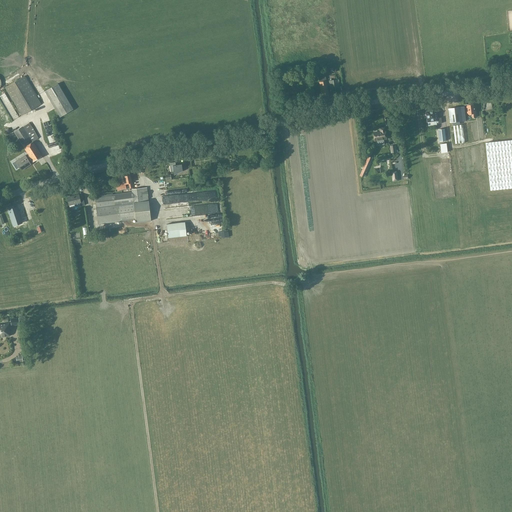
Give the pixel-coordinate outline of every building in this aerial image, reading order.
[(22,116),(41,104),(24,76),(5,87),(22,116)] [(329,94),(326,81),(328,81),(327,76),(320,77),(320,78),(319,78),(320,82),(319,82),(321,96),(329,94)] [(331,93),(339,91),(337,79),(329,81),(327,82),(328,84),(329,84),(331,93)] [(44,92),(47,97),(59,117),(72,110),(57,84),(44,92)] [(472,118),(475,118),(474,105),(467,106),(468,115),(472,114),(472,118)] [(450,123),(462,122),(460,108),(448,109),(450,123)] [(437,110),(426,112),(427,122),(428,123),(436,122),(436,124),(442,124),(441,118),(437,118),(437,110)] [(14,132),(28,155),(30,158),(33,162),(41,157),(32,142),(38,138),(29,123),(14,132)] [(455,144),(465,143),(463,125),(453,126),(455,144)] [(379,130),(380,133),(378,134),(378,133),(373,134),(375,141),(377,141),(377,146),(384,145),(383,140),(386,140),(385,129),(379,130)] [(490,190),(511,188),(511,140),(486,143),(490,190)] [(33,162),(30,158),(28,155),(26,156),(26,157),(25,156),(15,161),(21,171),(31,165),(30,164),(33,162)] [(361,168),(362,169),(359,176),(363,177),(372,158),(368,156),(364,166),(362,166),(361,168)] [(169,163),(171,172),(173,172),(173,174),(177,174),(176,171),(182,170),(182,169),(184,167),(181,165),(181,164),(179,165),(179,163),(177,163),(175,163),(175,162),(169,163)] [(98,224),(120,222),(135,220),(136,223),(151,221),(147,187),(133,189),(130,175),(121,177),(122,183),(119,184),(121,190),(126,189),(131,188),(131,189),(132,192),(112,194),(95,196),(98,224)] [(80,206),(85,205),(83,198),(79,199),(79,196),(72,197),(67,198),(69,206),(80,203),(80,206)] [(16,207),(8,210),(12,221),(12,223),(18,222),(20,221),(18,217),(20,217),(16,207)] [(186,236),(185,222),(166,224),(168,238),(186,236)] [(19,325),(18,317),(10,319),(11,326),(19,325)] [(0,336),(9,335),(9,332),(10,332),(9,323),(0,323),(0,336)]
